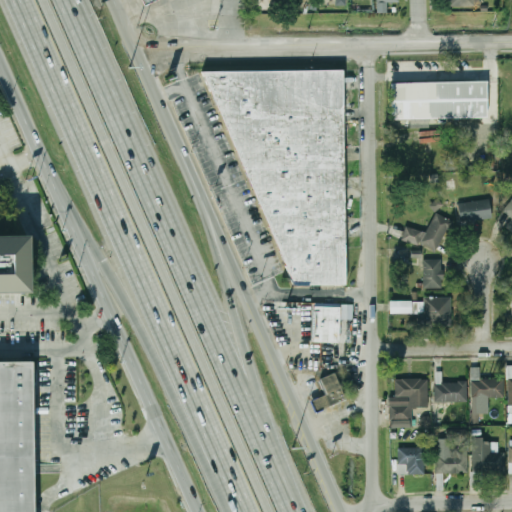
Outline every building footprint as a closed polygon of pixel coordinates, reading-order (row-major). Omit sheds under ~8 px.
[(376,0),(377,13),(387,13),(387,3),(399,2),(399,0),(376,0)] [(202,73),(343,70),(347,288),(293,289),(202,73)] [(392,83),(485,81),(486,118),(393,119),(392,83)] [(511,222),(511,199),(501,213),(511,222)] [(460,222),(491,219),(489,200),(458,203),(460,222)] [(452,222),(436,213),(421,243),(436,251),(452,222)] [(0,236),(23,236),(24,292),(0,292),(0,236)] [(410,259),(409,247),(396,248),(396,260),(410,259)] [(443,259),(423,259),(423,288),(443,288),(443,259)] [(390,299),(389,314),(420,314),(420,340),(432,340),(432,328),(452,328),(452,300),(390,299)] [(341,308),(340,344),(315,344),(316,308),(341,308)] [(0,511),(0,361),(32,361),(32,511),(0,511)] [(321,379),(335,373),(346,399),(316,412),(311,401),(328,394),(321,379)] [(428,407),(428,379),(396,379),(396,403),(390,403),(390,423),(409,422),(409,408),(428,407)] [(504,379),(472,379),(472,397),(504,397),(504,379)] [(467,402),(467,382),(435,382),(435,402),(467,402)] [(505,473),(505,452),(493,452),(493,439),(473,438),(473,473),(505,473)] [(468,473),(468,446),(436,446),(436,473),(468,473)] [(426,448),(398,448),(398,474),(426,474),(426,448)]
